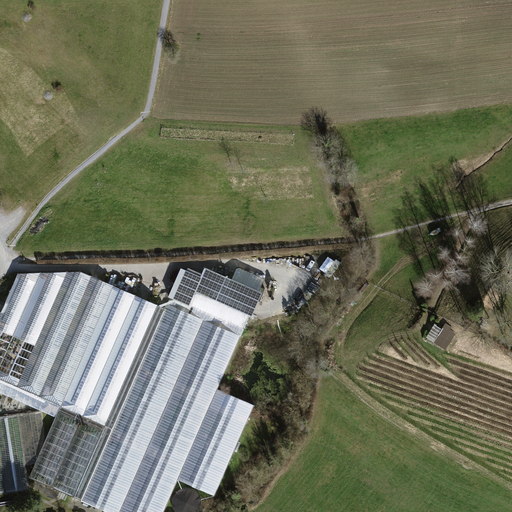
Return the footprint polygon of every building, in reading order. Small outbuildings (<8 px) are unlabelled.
[(169,296),(190,305),(190,304),(245,328),(250,315),(253,316),(263,292),(205,267),(202,276),(182,267),(169,296)] [(166,307),(81,270),(18,272),(5,302),(0,300),(0,392),(56,417),(46,440),(35,463),(29,478),(108,511),(163,511),(178,479),(215,496),(255,404),(218,388),(241,335),(187,312),(167,303),(166,307)] [(445,323),(433,343),(445,350),(456,333),(450,329),(452,327),(445,323)] [(35,463),(46,440),(41,411),(0,417),(0,493),(30,489),(26,465),(35,463)] [(16,511),(15,500),(0,501),(0,511),(16,511)]
